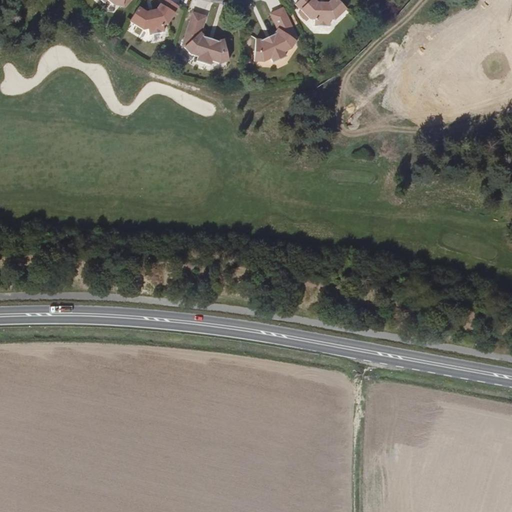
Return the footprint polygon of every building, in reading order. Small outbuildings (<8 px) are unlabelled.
[(113,6),(125,9),(132,0),(99,0),(104,4),(107,1),(113,6)] [(139,8),(130,22),(143,31),(149,30),(150,36),(164,33),(163,27),(167,26),(179,8),(166,0),(163,0),(156,13),(149,14),(139,8)] [(314,0),(299,0),(295,4),(301,10),(303,12),(300,14),(300,15),(304,19),(307,16),(310,20),(315,20),(315,26),(329,26),(329,20),(335,20),(346,9),(337,0),(330,0),(326,4),(319,4),(314,0)] [(267,43),(265,40),(257,40),(256,62),(264,62),(272,58),(274,62),(286,56),(284,52),(292,48),(290,44),(295,40),(296,41),(298,38),(283,8),(271,14),(278,28),(274,35),(276,38),(267,43)] [(225,54),(228,56),(224,40),(216,42),(215,45),(205,42),(206,39),(201,33),(206,17),(193,13),(183,45),(185,48),(187,48),(192,49),(190,54),(199,57),(198,62),(210,66),(212,61),(221,64),(223,63),(225,54)]
